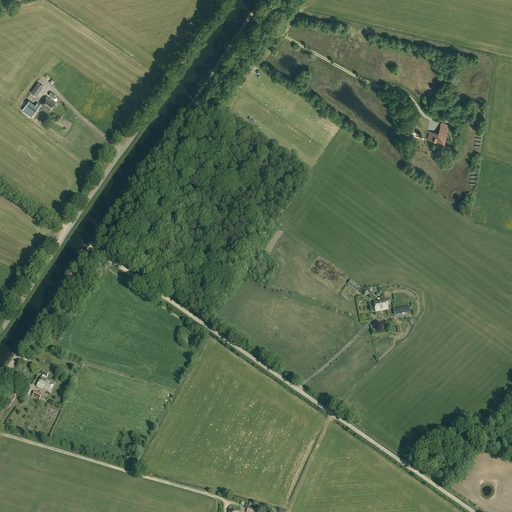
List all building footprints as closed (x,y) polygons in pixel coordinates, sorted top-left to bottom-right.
[(30,92),(36,96),(36,97),(44,86),(38,82),(30,92)] [(47,97),(41,105),(50,111),(56,103),(47,97)] [(22,110),(32,117),(40,105),(38,103),(36,105),(29,101),(22,110)] [(429,132),(428,140),(442,143),(445,142),(449,125),(441,123),(438,134),(427,131),(427,132),(429,132)] [(351,280),(348,284),(357,292),(361,287),(351,280)] [(373,301),(375,312),(387,310),(387,304),(388,304),(387,300),(386,300),(385,299),(373,301)] [(394,309),(395,315),(411,312),(410,306),(394,309)] [(42,378),(41,377),(36,387),(42,389),(42,388),(50,392),(55,383),(45,378),(46,377),(46,378),(48,374),(40,370),(38,374),(43,376),(42,378)] [(11,403),(17,395),(10,389),(4,397),(11,403)] [(39,393),(35,391),(33,395),(40,399),(42,394),(41,393),(39,393)]
